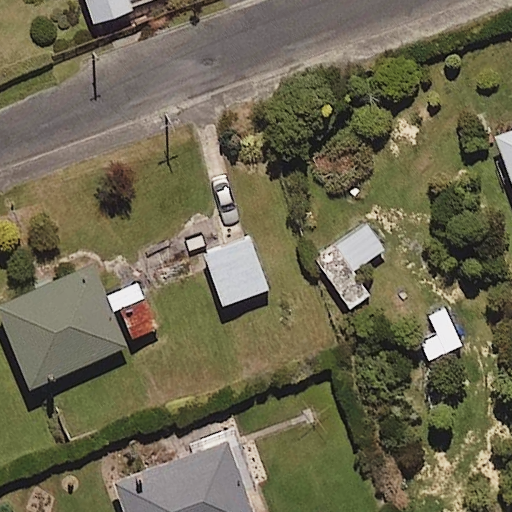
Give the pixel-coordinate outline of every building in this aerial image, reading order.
[(84,0),(90,17),(136,0),(84,0)] [(511,190),(511,115),(488,124),(511,190)] [(382,245),(366,219),(313,249),(344,302),(365,290),(350,264),(382,245)] [(264,283),(244,229),(199,245),(219,299),(264,283)] [(100,289),(87,255),(0,289),(0,315),(25,378),(155,327),(135,275),(100,289)] [(459,341),(442,304),(410,319),(427,356),(459,341)] [(251,511),(220,426),(104,469),(119,511),(251,511)]
